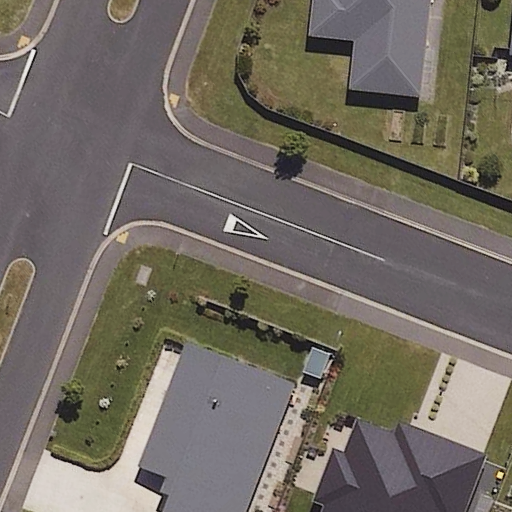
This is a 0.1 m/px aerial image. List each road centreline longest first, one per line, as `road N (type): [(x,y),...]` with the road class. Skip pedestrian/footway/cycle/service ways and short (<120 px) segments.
road 1 (residential): [(511,300),(104,151)]
road 2 (residential): [(104,151),(0,424)]
road 3 (residential): [(167,0),(104,151)]
road 4 (residential): [(34,128),(83,0)]
